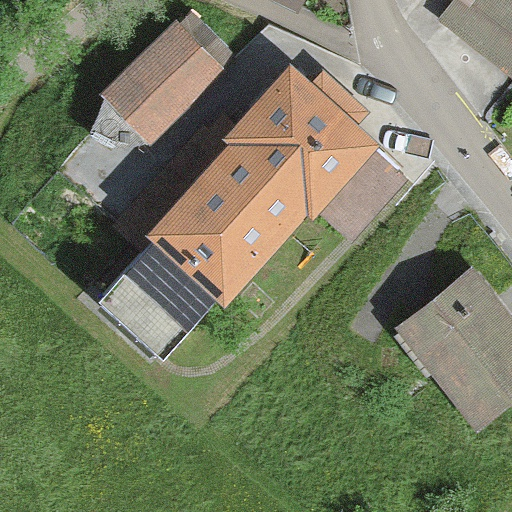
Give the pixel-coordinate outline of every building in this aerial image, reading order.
[(269,0),(303,16),(310,0),(269,0)] [(511,0),(457,0),(443,18),(511,72),(511,0)] [(212,67),(160,14),(87,86),(139,139),(212,67)] [(389,167),(275,59),(207,130),(213,136),(128,226),(135,232),(202,296),(295,198),(329,230),(389,167)] [(202,296),(135,232),(80,290),(147,354),(202,296)] [(511,395),(511,330),(464,267),(388,325),(468,429),(511,395)]
